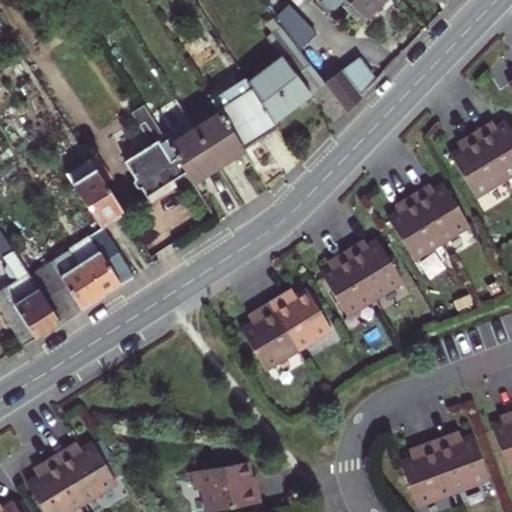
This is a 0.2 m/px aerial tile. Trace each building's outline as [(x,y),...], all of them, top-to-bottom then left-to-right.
[(324,0),(332,8),(338,8),(346,0),(350,0),(351,1),(348,4),(360,17),(364,14),(368,17),(385,0),(324,0)] [(305,11),(285,26),(298,42),(303,50),(324,35),(305,11)] [(269,38),(281,55),(298,42),(285,26),(269,38)] [(250,78),(254,83),(276,119),(327,81),(303,50),(298,42),(281,55),(250,78)] [(346,69),(327,81),(350,112),(366,95),(346,69)] [(248,74),(214,94),(220,104),(254,83),(250,78),(248,74)] [(254,83),(220,104),(247,147),(280,125),(276,119),(254,83)] [(213,118),(198,127),(221,163),(247,147),(220,104),(209,111),(213,118)] [(463,144),(448,153),(472,194),(501,177),(511,169),(511,131),(504,119),(489,128),(485,122),(473,130),(460,138),(463,144)] [(180,130),(168,137),(190,171),(195,180),(221,163),(198,127),(183,136),(180,130)] [(168,137),(168,136),(128,159),(150,195),(190,171),(168,137)] [(87,200),(103,225),(126,210),(98,166),(75,181),(87,200)] [(404,210),(389,219),(413,260),(441,244),(470,227),(446,186),(430,195),(427,189),(414,197),(401,204),(404,210)] [(64,322),(39,283),(3,227),(0,229),(0,241),(7,254),(5,256),(10,263),(8,269),(11,274),(18,275),(21,279),(0,292),(0,299),(27,346),(64,322)] [(61,268),(65,274),(102,250),(93,235),(55,260),(61,268)] [(336,266),(320,275),(345,316),(373,299),(401,281),(376,241),(361,250),(358,245),(345,252),(332,260),(336,266)] [(65,274),(86,308),(136,276),(120,251),(108,259),(102,250),(65,274)] [(61,268),(39,283),(64,322),(86,308),(65,274),(61,268)] [(260,320),(240,333),(264,371),(297,351),(330,330),(307,292),(287,304),(282,296),(269,305),(256,313),(260,320)] [(507,419),(490,426),(507,470),(511,467),(511,409),(504,413),(507,419)] [(399,461),(414,503),(487,476),(471,434),(450,442),(446,434),(417,445),(420,453),(399,461)] [(68,449),(54,457),(82,503),(115,483),(92,444),(72,456),(68,449)] [(45,473),(26,485),(42,511),(67,511),(82,503),(54,457),(41,465),(45,473)] [(243,460),(188,470),(191,488),(198,487),(202,511),(255,502),(252,486),(248,487),(243,460)] [(0,511),(18,511),(12,501),(0,508),(0,511)]
